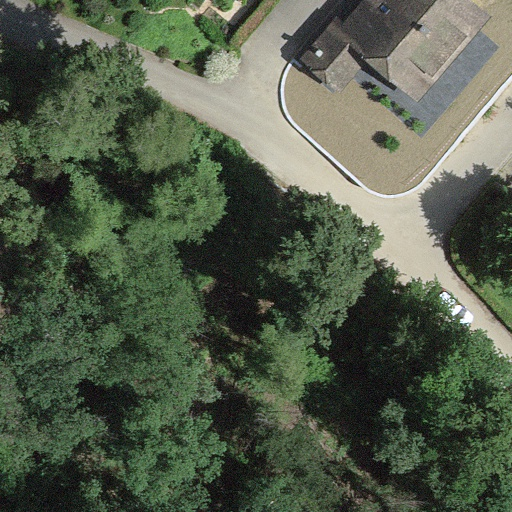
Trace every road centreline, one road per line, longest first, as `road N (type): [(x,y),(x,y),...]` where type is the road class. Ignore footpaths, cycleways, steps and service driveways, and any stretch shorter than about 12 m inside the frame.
road 1 (residential): [(412,250),(243,111),(7,0)]
road 2 (residential): [(511,130),(412,250)]
road 3 (residential): [(511,352),(412,250)]
